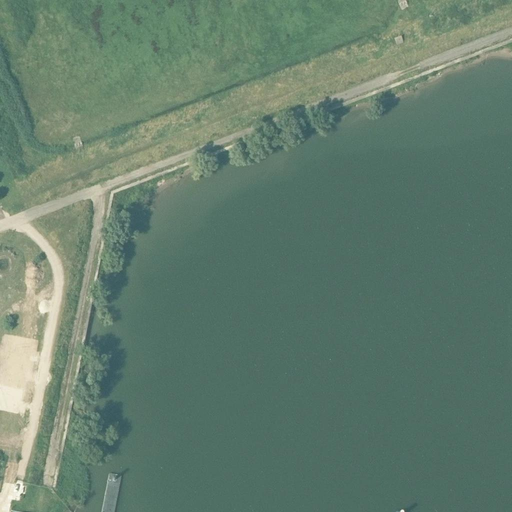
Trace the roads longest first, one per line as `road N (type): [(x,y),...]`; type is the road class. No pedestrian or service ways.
road 1 (unclassified): [(106,186),(511,31)]
road 2 (unclassified): [(46,482),(106,186)]
